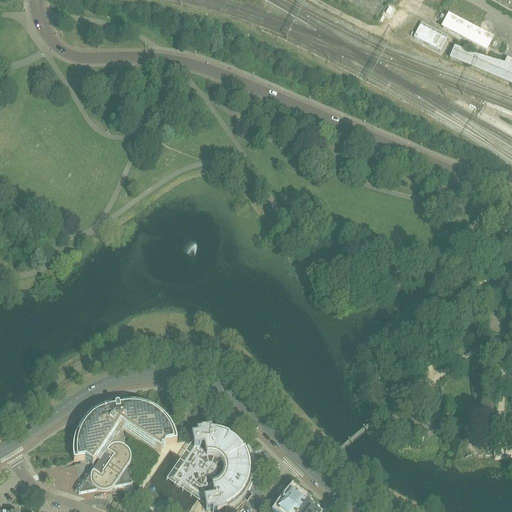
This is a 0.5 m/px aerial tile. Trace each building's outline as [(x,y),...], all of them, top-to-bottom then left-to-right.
[(511,0),(487,0),(507,11),(511,1),(511,0)] [(442,29),(486,51),(492,40),(448,17),(442,29)] [(447,38),(421,24),(413,38),(440,52),(447,38)] [(487,403),(485,403),(483,405),(483,407),(483,409),(484,411),(485,413),(487,413),(489,413),(491,412),(493,411),(493,409),(493,406),(492,405),(491,403),(489,402),(487,403)] [(127,449),(126,448),(124,447),(121,432),(123,429),(160,453),(166,445),(177,443),(176,439),(173,432),(171,428),(167,422),(164,419),(160,415),(155,412),(152,410),(146,408),(143,406),(136,405),(131,405),(125,405),(121,406),(122,409),(119,410),(119,409),(118,408),(116,408),(115,408),(114,409),(114,411),(112,411),(111,408),(106,409),(103,410),(96,413),(93,415),(91,417),(88,419),(85,422),(81,426),(79,430),(77,433),(76,436),(75,440),(73,449),(72,454),(73,463),(84,461),(96,469),(78,495),(79,495),(98,492),(100,492),(101,492),(103,493),(104,492),(106,492),(107,492),(109,491),(110,490),(111,489),(131,485),(128,467),(128,463),(129,461),(129,458),(129,456),(129,454),(128,451),(127,449)] [(209,511),(212,511),(211,511),(224,511),(228,511),(233,508),(237,504),(241,500),(245,495),(248,490),(250,485),(251,479),(252,477),(251,477),(251,473),(250,473),(248,467),(247,460),(246,457),(248,456),(247,453),(244,448),(240,443),(236,439),(231,436),(226,433),(221,431),(215,430),(209,430),(203,430),(200,431),(196,432),(197,435),(191,436),(193,450),(174,479),(203,499),(205,511),(209,511)] [(508,449),(505,442),(504,442),(502,436),(492,439),(494,446),(491,447),(492,452),(508,449)] [(275,511),(300,511),(306,504),(299,498),(295,495),(291,493),(285,500),(282,504),(275,511)]
